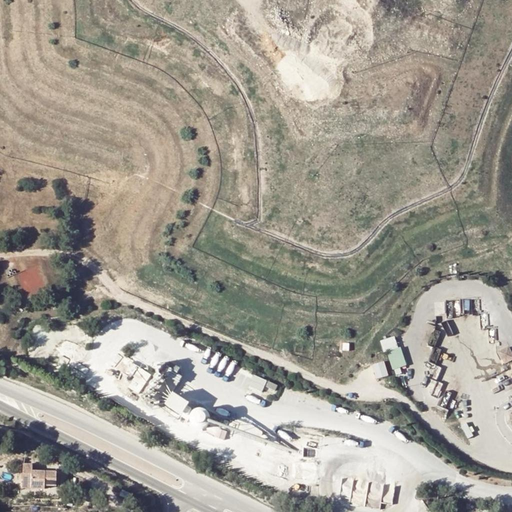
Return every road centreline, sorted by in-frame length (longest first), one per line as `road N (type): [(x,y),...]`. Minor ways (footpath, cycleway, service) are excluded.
road 1 (tertiary): [(210,488),(0,388)]
road 2 (tertiary): [(0,404),(187,499)]
